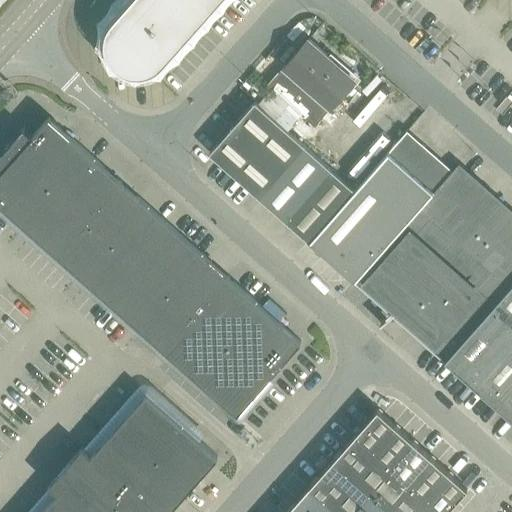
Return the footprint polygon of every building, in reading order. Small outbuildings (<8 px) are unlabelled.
[(129,0),(121,9),(114,17),(109,27),(106,37),(107,47),(111,57),(117,64),(126,70),(136,72),(146,72),(155,68),(164,62),(200,21),(218,0),(129,0)] [(283,67),(268,85),(269,86),(301,113),(315,125),(330,107),(355,78),(307,38),(283,67)] [(210,152),(310,241),(356,189),(256,100),(210,152)] [(0,172),(0,201),(22,221),(86,150),(49,117),(33,135),(24,128),(0,154),(0,169),(2,171),(0,172)] [(408,130),(356,189),(310,241),(355,281),(453,170),(408,130)] [(22,221),(58,253),(122,181),(86,150),(22,221)] [(445,360),(487,312),(511,284),(511,213),(457,165),(453,170),(355,281),(445,360)] [(58,253),(94,285),(158,213),(122,181),(58,253)] [(94,285),(130,317),(194,245),(158,213),(94,285)] [(130,317),(166,349),(229,277),(194,245),(130,317)] [(166,349),(201,380),(265,308),(229,277),(166,349)] [(511,284),(487,312),(511,334),(511,333),(511,284)] [(301,341),(265,308),(201,380),(238,412),(301,341)] [(445,360),(469,382),(511,334),(487,312),(445,360)] [(469,382),(492,402),(511,378),(511,334),(469,382)] [(511,419),(511,378),(492,402),(511,419)] [(145,392),(97,446),(169,510),(217,455),(145,392)] [(285,511),(446,511),(468,488),(378,408),(285,511)] [(57,492),(50,499),(64,511),(167,511),(169,510),(97,446),(91,454),(81,446),(48,483),(57,492)] [(64,511),(50,499),(38,511),(64,511)]
